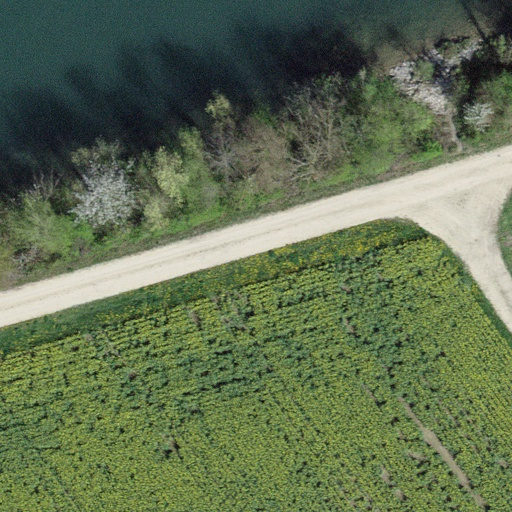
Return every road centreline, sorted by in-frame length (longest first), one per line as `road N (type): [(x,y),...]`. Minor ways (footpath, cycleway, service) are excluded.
road 1 (track): [(0,301),(511,167)]
road 2 (track): [(511,303),(429,193)]
